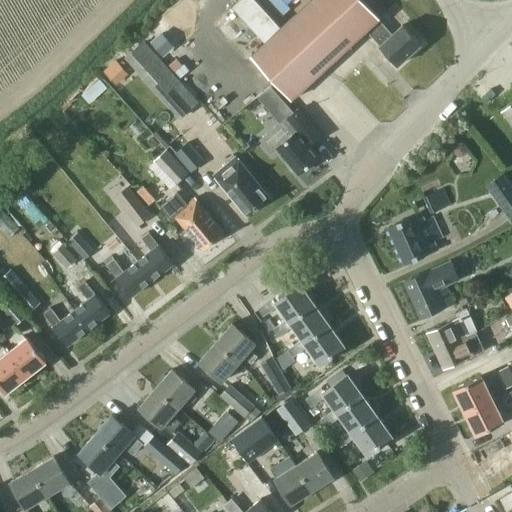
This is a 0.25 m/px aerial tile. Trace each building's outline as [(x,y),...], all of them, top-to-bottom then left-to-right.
[(250,55),(271,78),(291,99),(366,31),(380,45),(379,46),(397,65),(420,43),(403,24),(392,34),(378,19),(379,18),(363,0),(309,0),(281,27),(255,0),(239,0),(232,6),(265,42),(250,55)] [(180,117),(197,101),(143,42),(125,59),(180,117)] [(108,68),(122,86),(137,74),(123,57),(108,68)] [(89,104),(106,87),(98,79),(81,95),(89,104)] [(272,90),(261,99),(270,110),(281,100),(272,90)] [(511,101),(500,110),(511,125),(511,101)] [(293,112),(291,114),(283,105),(276,111),(283,120),(259,139),(271,154),(278,148),(298,173),(317,157),(305,142),(313,136),(293,112)] [(187,141),(175,152),(191,171),(203,160),(187,141)] [(456,155),(459,156),(463,155),(466,152),(466,147),(463,144),(459,143),(456,144),(453,147),(453,152),(456,155)] [(188,172),(166,149),(154,161),(176,184),(188,172)] [(246,215),(268,196),(236,156),(213,174),(246,215)] [(511,221),(511,220),(511,187),(503,174),(486,185),(504,212),(511,221)] [(106,184),(115,195),(138,224),(150,215),(117,175),(106,184)] [(447,188),(424,197),(431,214),(454,204),(447,188)] [(195,197),(187,204),(177,192),(159,206),(171,221),(176,217),(202,249),(224,232),(195,197)] [(6,208),(0,214),(0,221),(14,236),(24,227),(6,208)] [(433,240),(441,236),(432,217),(424,221),(420,212),(388,226),(405,263),(437,248),(433,240)] [(137,261),(152,279),(173,263),(158,244),(148,231),(140,237),(151,250),(137,261)] [(84,259),(94,251),(77,233),(68,241),(84,259)] [(76,259),(63,244),(53,252),(66,268),(76,259)] [(130,296),(152,279),(137,261),(124,271),(113,258),(106,264),(116,277),(130,296)] [(453,303),(445,286),(459,279),(450,260),(404,281),(421,317),(453,303)] [(40,302),(18,278),(10,269),(0,277),(0,278),(29,312),(40,302)] [(74,310),(88,328),(110,312),(95,293),(85,280),(77,286),(88,299),(74,310)] [(278,305),(287,318),(290,322),(315,304),(300,283),(276,301),(273,297),(258,308),(263,316),(278,305)] [(0,306),(0,308),(15,325),(26,316),(10,298),(0,306)] [(88,328),(74,310),(66,299),(53,310),(50,307),(43,313),(53,326),(67,345),(88,328)] [(275,327),(273,329),(278,336),(293,326),(294,328),(302,339),(304,342),(329,324),(315,304),(290,322),(287,318),(275,327)] [(436,350),(476,332),(467,314),(427,332),(436,350)] [(232,323),(215,342),(239,362),(244,356),(251,363),(257,356),(250,349),(255,343),(232,323)] [(304,342),(302,339),(287,349),(293,357),(307,346),(320,364),(345,346),(329,324),(304,342)] [(484,350),(476,332),(436,350),(444,368),(484,350)] [(7,352),(26,376),(46,361),(27,336),(7,352)] [(239,362),(215,342),(199,361),(222,381),(239,362)] [(0,385),(5,392),(26,376),(7,352),(0,357),(0,385)] [(261,363),(271,381),(279,394),(290,387),(272,356),(261,363)] [(511,373),(508,366),(496,371),(504,389),(511,385),(511,373)] [(172,369),(155,388),(178,408),(195,389),(172,369)] [(325,396),(334,409),(337,412),(362,394),(347,374),(323,391),(321,388),(305,399),(311,406),(325,396)] [(465,412),(492,398),(481,375),(453,389),(465,412)] [(220,395),(244,416),(251,422),(260,411),(230,384),(220,395)] [(172,415),(178,408),(155,388),(139,407),(162,427),(163,426),(171,433),(180,422),(172,415)] [(320,419),(319,419),(325,427),(340,416),(343,420),(349,429),(352,433),(377,415),(362,394),(337,412),(334,409),(320,419)] [(504,421),(492,398),(465,412),(476,435),(504,421)] [(291,399),(277,409),(294,433),(309,423),(291,399)] [(238,421),(228,412),(218,422),(229,431),(238,421)] [(133,453),(143,442),(111,414),(95,433),(118,453),(124,446),(133,453)] [(392,436),(377,415),(352,433),(349,429),(335,440),(340,447),(355,437),(367,454),(392,436)] [(260,416),(231,438),(249,462),(278,441),(276,438),(262,418),(260,416)] [(166,445),(185,462),(189,466),(202,451),(178,431),(166,445)] [(118,453),(95,433),(78,452),(101,472),(103,473),(107,477),(107,476),(117,465),(112,461),(118,453)] [(154,436),(146,446),(176,472),(185,462),(166,445),(154,436)] [(296,464),(312,490),(333,477),(317,451),(296,464)] [(32,469),(48,495),(69,482),(54,456),(32,469)] [(275,478),(291,504),(312,490),(296,464),(295,465),(289,456),(270,468),(276,477),(275,478)] [(364,479),(372,474),(367,466),(359,471),(364,479)] [(203,477),(195,467),(183,477),(191,487),(203,477)] [(26,508),(48,495),(32,469),(10,481),(26,508)] [(101,472),(89,482),(96,490),(111,507),(124,495),(107,476),(107,477),(103,473),(101,472)] [(168,491),(174,498),(184,490),(179,483),(168,491)] [(111,511),(99,497),(89,506),(94,511),(111,511)] [(271,511),(260,498),(243,511),(231,498),(223,505),(228,511),(271,511)]
